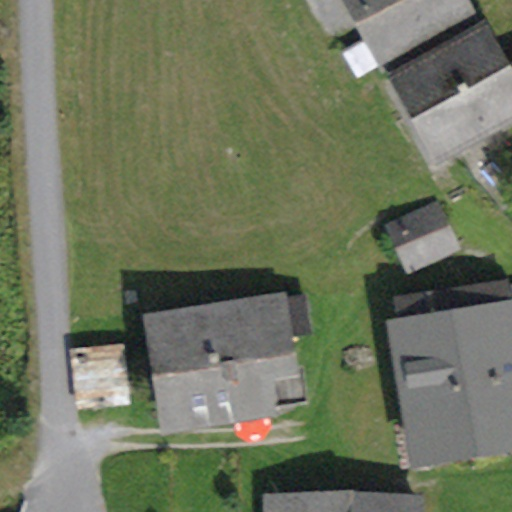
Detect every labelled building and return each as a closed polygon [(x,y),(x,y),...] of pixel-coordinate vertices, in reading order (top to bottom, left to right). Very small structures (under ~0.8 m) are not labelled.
[(352,0),(385,64),(477,18),(467,0),(352,0)] [(394,81),(438,160),(511,118),(511,72),(509,74),(484,31),(394,81)] [(410,271),(456,250),(435,206),(390,227),(410,271)] [(511,309),(508,285),(456,293),(480,449),(511,444),(511,309)] [(394,303),(418,459),(480,449),(456,293),(394,303)] [(168,420),(298,400),(283,298),(152,318),(168,420)] [(128,403),(123,350),(75,354),(80,408),(128,403)]
